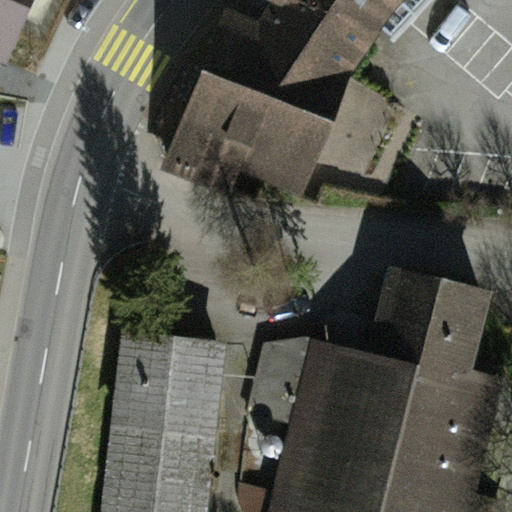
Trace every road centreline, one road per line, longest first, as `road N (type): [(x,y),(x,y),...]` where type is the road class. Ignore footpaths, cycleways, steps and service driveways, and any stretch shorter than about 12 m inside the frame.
road 1 (residential): [(81,175),(199,218),(511,259)]
road 2 (secondary): [(17,511),(81,175)]
road 3 (secondary): [(81,175),(111,100),(172,0)]
